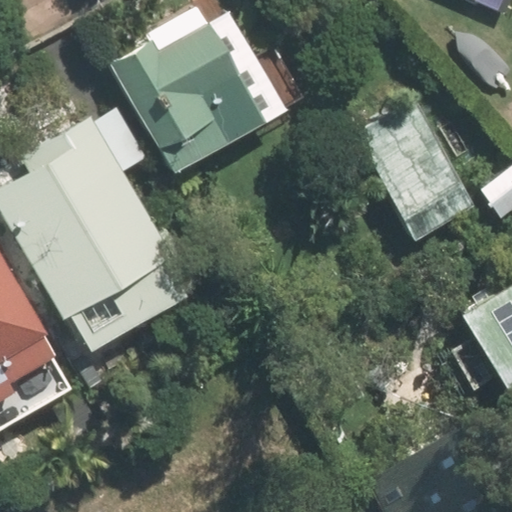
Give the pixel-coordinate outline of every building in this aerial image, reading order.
[(195,0),(100,53),(165,168),(297,95),(266,39),(251,48),(223,0),(195,0)] [(472,0),(501,12),(506,0),(472,0)] [(415,99),(354,129),(406,233),(467,202),(415,99)] [(91,117),(118,166),(142,153),(115,104),(91,117)] [(0,182),(0,212),(76,350),(187,289),(118,166),(91,117),(90,115),(21,153),(28,167),(0,182)] [(0,410),(67,374),(0,254),(0,410)] [(511,272),(455,307),(502,384),(511,378),(511,272)] [(360,494),(370,511),(497,511),(452,438),(360,494)]
